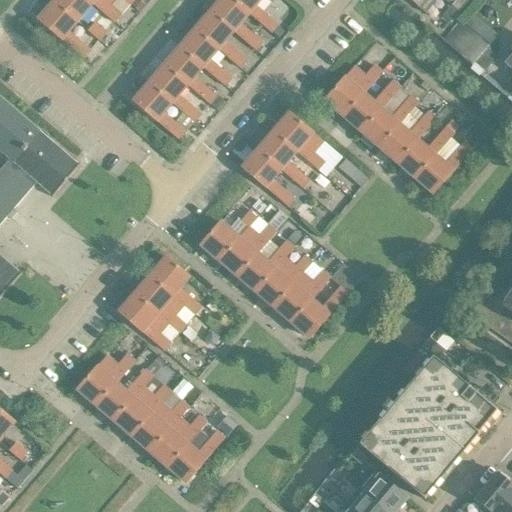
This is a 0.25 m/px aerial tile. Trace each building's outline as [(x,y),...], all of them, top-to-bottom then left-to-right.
[(78,22),(93,4),(88,0),(57,0),(56,3),(78,22)] [(123,0),(89,0),(94,4),(115,23),(122,15),(130,5),(123,0)] [(136,0),(131,6),(140,13),(146,5),(139,0),(136,0)] [(249,14),(233,0),(221,0),(211,12),(234,31),(234,32),(255,51),(263,42),(241,23),(249,14)] [(256,6),(260,1),(261,0),(233,0),(249,14),(271,33),(278,25),(256,6)] [(409,0),(426,14),(438,0),(409,0)] [(456,0),(452,6),(460,12),(469,1),(466,0),(456,0)] [(69,32),(78,22),(56,3),(40,21),(62,40),(84,59),(91,51),(69,32)] [(443,16),(451,23),(460,12),(452,6),(443,16)] [(234,32),(234,31),(211,12),(196,30),(219,49),(218,50),(240,69),(247,60),(225,42),(234,32)] [(498,57),(488,49),(490,46),(461,22),(444,41),(473,66),(475,63),(485,72),(498,57)] [(100,41),(107,33),(95,23),(88,32),(100,41)] [(218,50),(219,49),(196,30),(181,48),(204,67),(203,68),(225,87),(232,78),(210,60),(218,50)] [(195,78),(203,68),(204,67),(181,48),(166,65),(188,85),(188,86),(210,105),(217,96),(195,78)] [(363,95),(364,95),(384,71),(376,64),(367,75),(356,66),(326,101),(344,117),(363,95)] [(188,86),(188,85),(166,65),(150,83),(173,103),(172,104),(194,122),(201,114),(180,95),(188,86)] [(381,110),(382,111),(403,87),(394,80),(374,104),(364,95),(363,95),(344,117),(362,133),(381,110)] [(420,86),(428,92),(431,88),(424,82),(420,86)] [(165,113),(172,104),(173,103),(150,83),(135,102),(158,121),(180,140),(187,131),(165,113)] [(381,110),(362,133),(380,148),(399,125),(400,126),(409,116),(420,103),(412,95),(403,87),(382,111),(381,110)] [(0,151),(9,160),(0,171),(0,300),(22,274),(0,254),(0,226),(6,220),(8,217),(12,220),(18,213),(15,210),(37,184),(53,198),(81,165),(0,95),(0,151)] [(217,96),(210,105),(219,113),(226,104),(217,96)] [(399,125),(380,148),(398,164),(417,141),(418,142),(438,118),(430,111),(419,124),(409,116),(400,126),(399,125)] [(290,114),(274,133),(296,152),(319,171),(328,179),(344,159),(324,143),(313,133),(290,114)] [(435,156),(436,157),(456,133),(448,126),(428,150),(418,142),(417,141),(398,164),(415,179),(435,156)] [(288,162),(296,152),(274,133),(259,151),(281,170),(303,189),(310,181),(288,162)] [(434,195),(453,172),(474,149),(466,141),(445,165),(436,157),(435,156),(415,179),(434,195)] [(295,199),(273,179),(281,170),(259,151),(244,169),(288,207),(295,199)] [(359,172),(352,180),(362,189),(369,180),(359,172)] [(249,228),(250,229),(259,218),(251,211),(241,222),(249,228)] [(280,213),(268,225),(269,226),(276,232),(287,219),(280,213)] [(239,240),(220,262),(238,278),(258,254),(259,255),(277,233),(276,232),(269,226),(268,225),(259,218),(250,229),(249,228),(238,240),(239,240)] [(239,240),(238,240),(221,224),(202,247),(220,262),(239,240)] [(295,231),(288,241),(294,246),(301,236),(295,231)] [(285,258),(286,259),(295,249),(287,241),(268,263),(259,255),(258,254),(238,278),(256,293),(285,258)] [(511,256),(510,259),(511,259),(471,316),(511,344),(511,256)] [(303,274),(304,274),(313,264),(305,257),(296,267),(286,259),(285,258),(256,293),(274,308),(303,274)] [(202,307),(180,288),(189,278),(167,259),(151,277),(185,306),(184,307),(195,316),(202,307)] [(312,300),(312,301),(331,279),(323,272),(313,282),(304,274),(303,274),(274,308),(292,324),(312,300)] [(184,307),(185,306),(151,277),(136,295),(169,324),(179,333),(187,325),(176,316),(184,307)] [(310,339),(329,317),(349,294),(341,287),(322,309),(312,301),(312,300),(292,324),(310,339)] [(161,334),(169,324),(136,295),(120,314),(142,332),(164,351),(171,343),(161,334)] [(219,304),(214,299),(207,307),(212,312),(219,304)] [(188,328),(182,335),(191,343),(197,335),(188,328)] [(96,406),(119,381),(135,362),(127,355),(117,365),(108,357),(98,368),(78,391),(96,406)] [(361,446),(425,500),(498,412),(434,358),(361,446)] [(158,359),(148,370),(154,375),(164,365),(158,359)] [(114,422),(144,388),(153,377),(145,370),(128,389),(119,381),(96,406),(114,422)] [(132,437),(162,403),(171,393),(163,386),(154,396),(144,388),(114,422),(132,437)] [(193,389),(185,399),(191,404),(199,394),(193,389)] [(150,452),(180,418),(189,408),(181,401),(172,411),(162,403),(132,437),(150,452)] [(0,440),(15,422),(0,409),(0,440)] [(169,468),(190,443),(207,424),(198,416),(189,427),(180,418),(150,452),(169,468)] [(228,417),(218,429),(226,437),(236,425),(228,417)] [(190,443),(169,468),(186,483),(206,461),(225,439),(216,431),(209,440),(199,433),(190,443)] [(18,444),(11,452),(21,461),(28,452),(18,444)] [(361,464),(366,458),(357,450),(352,456),(361,464)] [(0,459),(0,473),(6,479),(13,471),(0,459)] [(13,471),(6,479),(11,483),(18,475),(13,471)] [(365,493),(381,507),(387,511),(396,511),(407,499),(376,473),(361,491),(365,494),(365,493)] [(476,501),(488,511),(494,511),(511,490),(511,484),(499,474),(476,501)] [(0,490),(0,504),(3,507),(10,499),(0,490)] [(511,511),(511,490),(494,511),(511,511)] [(365,493),(365,494),(351,510),(353,511),(387,511),(381,507),(365,493)]
